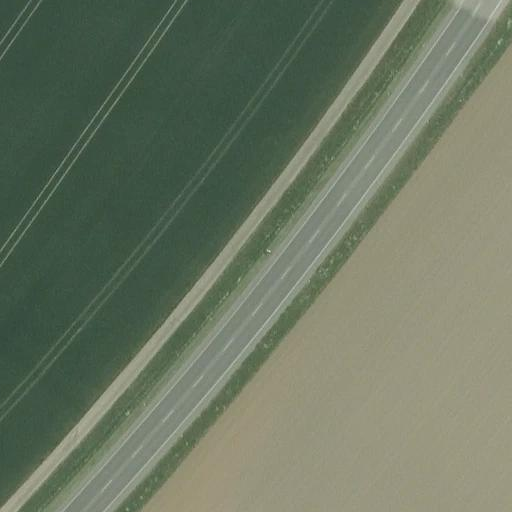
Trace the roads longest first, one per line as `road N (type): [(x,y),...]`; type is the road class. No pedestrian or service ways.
road 1 (unclassified): [(6,511),(234,254),(417,0)]
road 2 (secondary): [(486,0),(247,324),(83,511)]
